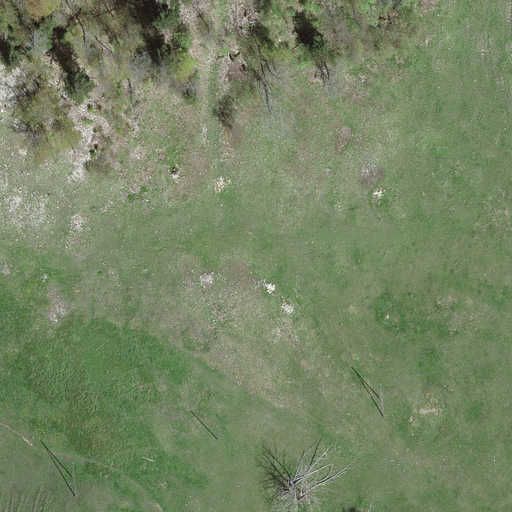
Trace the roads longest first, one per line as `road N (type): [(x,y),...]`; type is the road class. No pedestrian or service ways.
road 1 (track): [(172,511),(80,326),(39,283),(0,261)]
road 2 (track): [(132,511),(0,426)]
